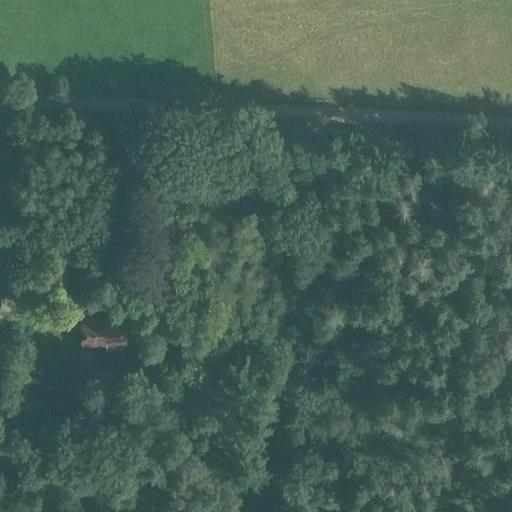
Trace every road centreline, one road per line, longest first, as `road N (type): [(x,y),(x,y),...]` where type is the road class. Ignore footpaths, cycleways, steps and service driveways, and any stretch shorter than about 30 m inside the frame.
road 1 (track): [(511,127),(0,99)]
road 2 (track): [(272,444),(283,113)]
